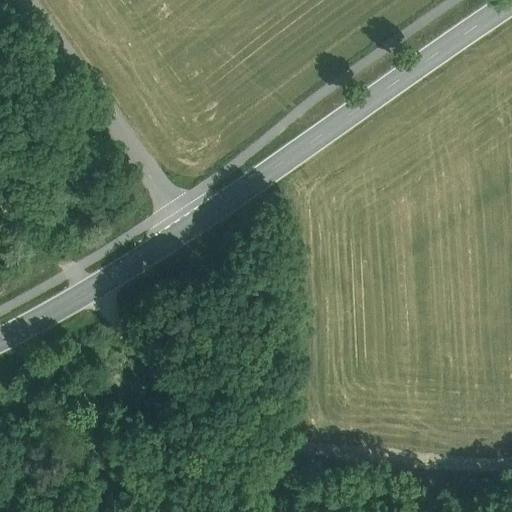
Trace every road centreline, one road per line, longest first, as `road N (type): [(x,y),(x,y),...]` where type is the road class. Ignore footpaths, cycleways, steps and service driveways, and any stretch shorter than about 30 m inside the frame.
road 1 (tertiary): [(190,226),(511,2)]
road 2 (unclassified): [(190,226),(29,0)]
road 3 (tertiary): [(0,339),(190,226)]
road 4 (track): [(75,271),(134,352),(162,372)]
